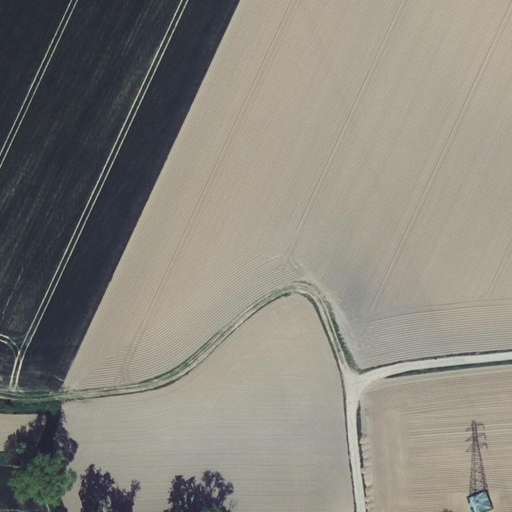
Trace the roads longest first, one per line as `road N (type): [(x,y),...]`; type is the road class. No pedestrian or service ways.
road 1 (track): [(0,398),(148,386),(184,367),(250,306),(290,286),(309,287),(322,306),(352,383)]
road 2 (track): [(511,355),(393,367),(352,383)]
road 3 (track): [(352,383),(362,511)]
